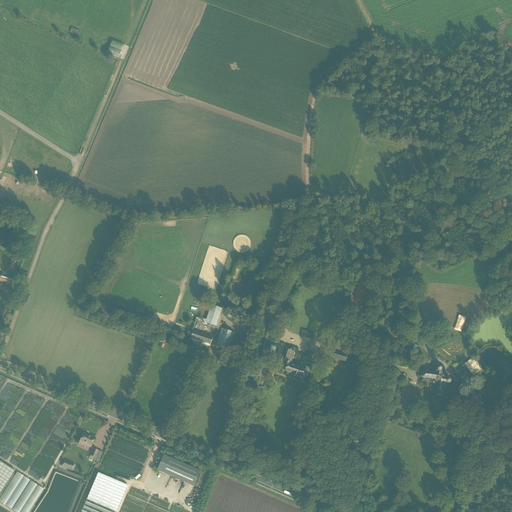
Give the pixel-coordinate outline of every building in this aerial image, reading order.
[(0,275),(0,283),(12,287),(14,281),(0,275)] [(220,308),(212,306),(206,325),(214,327),(220,308)] [(190,339),(210,345),(212,336),(193,330),(190,339)] [(229,349),(234,334),(224,331),(222,334),(219,333),(217,338),(223,340),(221,346),(229,349)] [(308,377),(310,370),(309,370),(310,368),(304,366),(303,368),(291,365),(292,363),(295,351),(288,348),(284,360),(284,361),(283,363),(285,363),(283,371),(285,372),(285,371),(287,371),(286,372),(288,373),(287,375),(293,377),(294,376),(299,378),(300,376),(303,377),(305,377),(305,378),(307,379),(307,376),(308,377)] [(348,354),(334,351),(332,358),(346,361),(348,354)] [(443,372),(444,370),(443,369),(442,367),(439,367),(438,368),(438,369),(437,369),(436,371),(424,369),(424,371),(423,371),(423,372),(422,372),(421,377),(422,377),(422,378),(423,378),(422,382),(431,383),(432,380),(435,380),(438,384),(437,396),(443,397),(443,394),(443,393),(443,391),(444,391),(444,387),(447,388),(447,385),(449,385),(449,384),(450,384),(451,383),(452,381),(450,379),(450,378),(448,378),(448,377),(448,376),(448,375),(447,374),(447,373),(446,373),(445,372),(443,372)] [(77,443),(90,448),(94,438),(81,433),(77,443)] [(94,459),(98,450),(92,448),(89,457),(94,459)] [(155,471),(191,486),(198,471),(162,456),(155,471)] [(0,494),(16,471),(0,460),(0,494)] [(62,468),(74,473),(77,466),(65,461),(62,468)] [(15,511),(32,511),(45,490),(18,473),(0,503),(15,511)] [(115,511),(126,484),(96,473),(81,511),(115,511)]
